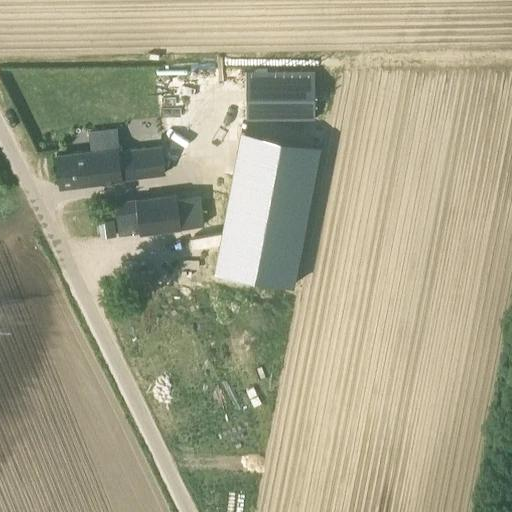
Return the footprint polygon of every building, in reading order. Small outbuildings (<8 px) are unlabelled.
[(245,70),(246,119),(316,117),(314,68),(245,70)] [(242,136),(221,278),(300,290),(321,147),(242,136)] [(56,154),(60,187),(121,179),(121,178),(119,151),(118,150),(120,150),(120,146),(56,154)] [(161,146),(145,148),(148,175),(165,173),(161,146)] [(182,227),(177,193),(115,202),(117,222),(119,236),(182,227)]
